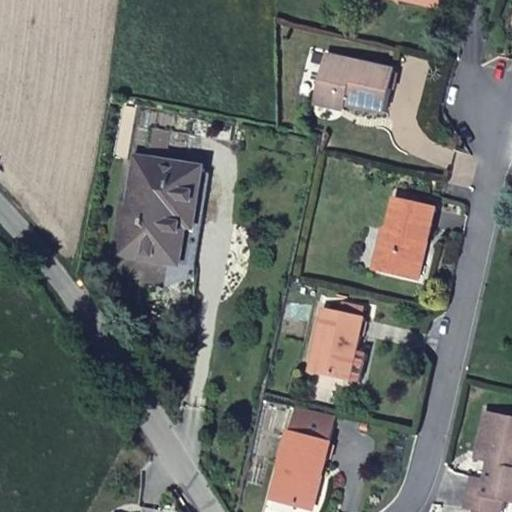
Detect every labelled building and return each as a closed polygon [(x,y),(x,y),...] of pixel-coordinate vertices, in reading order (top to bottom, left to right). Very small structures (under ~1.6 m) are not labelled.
[(443,0),(395,0),(441,11),(443,0)] [(326,59),(318,94),(345,100),(343,107),(384,116),(394,74),(326,59)] [(345,100),(318,94),(315,106),(342,112),(343,107),(345,100)] [(163,164),(168,133),(152,131),(148,145),(146,161),(163,164)] [(188,269),(189,265),(203,171),(163,164),(146,161),(148,145),(139,143),(120,257),(188,269)] [(372,270),(413,280),(422,242),(428,243),(435,211),(395,202),(388,233),(381,231),(372,270)] [(422,242),(413,280),(419,281),(428,243),(422,242)] [(310,373),(351,382),(358,353),(365,321),(363,321),(365,311),(343,306),(340,316),(324,312),(310,373)] [(358,353),(351,382),(362,384),(368,355),(358,353)] [(288,408),(281,433),(321,443),(328,417),(288,408)] [(511,505),(511,419),(486,414),(477,451),(490,454),(488,463),(484,481),(471,479),(464,510),(472,511),(499,511),(502,503),(511,505)] [(272,502),(309,511),(318,478),(324,479),(332,446),(321,443),(281,433),(275,453),(284,456),(272,502)] [(475,461),(488,463),(490,454),(477,451),(475,461)] [(318,478),(309,511),(315,511),(324,479),(318,478)]
